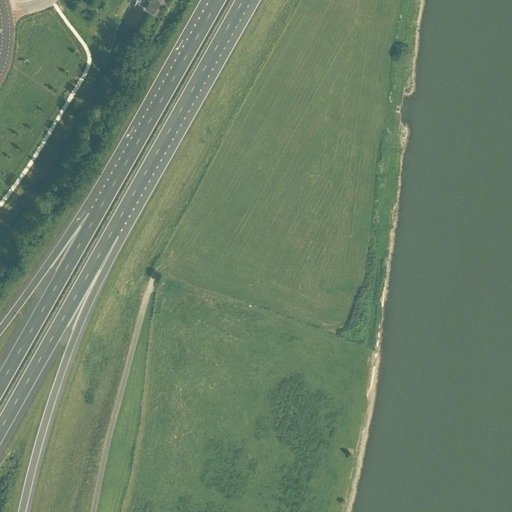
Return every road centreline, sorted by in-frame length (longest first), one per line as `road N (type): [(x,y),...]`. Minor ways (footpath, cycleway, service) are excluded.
road 1 (motorway): [(26,511),(112,235)]
road 2 (motorway): [(112,235),(245,0)]
road 3 (motorway): [(216,0),(94,219)]
road 4 (unclassified): [(94,511),(144,281)]
road 5 (motorway): [(0,433),(112,235)]
road 6 (motorway): [(94,219),(0,385)]
road 7 (motorway): [(94,219),(0,328)]
